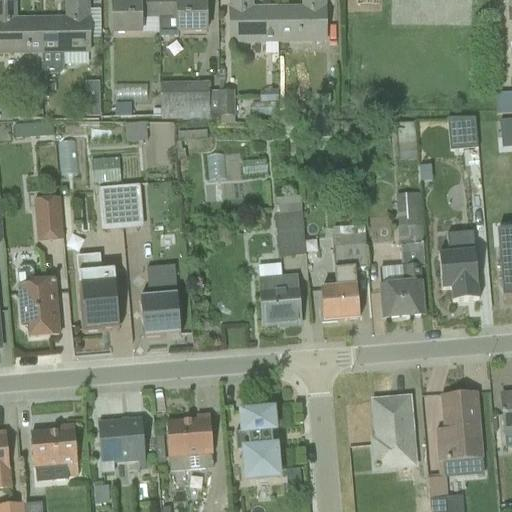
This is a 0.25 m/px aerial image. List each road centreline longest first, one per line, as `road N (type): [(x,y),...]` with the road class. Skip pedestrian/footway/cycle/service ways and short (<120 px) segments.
road 1 (residential): [(0,393),(319,376)]
road 2 (residential): [(319,376),(511,352)]
road 3 (residential): [(319,376),(326,511)]
